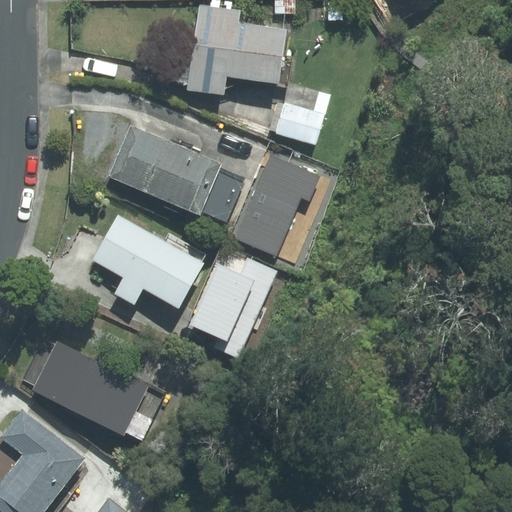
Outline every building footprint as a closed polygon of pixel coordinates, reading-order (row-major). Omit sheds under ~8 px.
[(234,15),(195,9),(183,79),(219,85),(271,94),(281,37),(232,28),(234,15)] [(219,85),(183,79),(181,96),(216,102),(219,85)] [(321,97),(315,95),(309,114),(320,118),(327,98),(321,97)] [(309,114),(281,105),(271,137),(310,150),(320,118),(309,114)] [(231,158),(138,122),(117,176),(235,221),(252,177),(228,168),(231,158)] [(315,174),(271,152),(254,187),(298,208),(315,174)] [(105,247),(99,257),(132,274),(123,291),(144,302),(152,286),(189,304),(191,300),(199,304),(207,303),(227,266),(225,258),(192,241),(190,245),(123,211),(105,247)] [(259,331),(220,316),(206,351),(245,366),(259,331)] [(157,381),(63,338),(40,386),(135,430),(135,428),(145,407),(157,381)] [(51,511),(93,455),(28,407),(7,434),(30,451),(0,490),(0,500),(15,511),(51,511)] [(163,416),(145,407),(135,428),(153,437),(163,416)] [(91,511),(74,499),(63,511),(91,511)]
